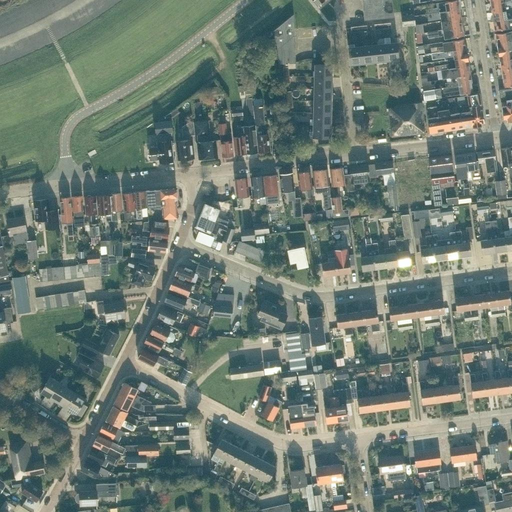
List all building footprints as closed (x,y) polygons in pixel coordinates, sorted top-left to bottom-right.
[(394,17),(391,0),(361,0),(364,20),(394,17)] [(429,14),(459,9),(459,7),(461,6),(460,1),(458,1),(458,0),(445,2),(436,3),(437,8),(428,9),(429,14)] [(511,9),(511,0),(510,0),(490,4),(492,13),(511,9)] [(461,18),(459,9),(429,14),(427,14),(428,21),(441,19),(441,21),(461,18)] [(511,9),(492,13),(493,21),(511,18),(511,9)] [(278,64),(282,64),(295,63),(293,15),(273,31),(278,51),(278,64)] [(400,16),(401,22),(401,26),(414,24),(413,15),(400,16)] [(462,27),(461,18),(441,21),(442,25),(443,26),(442,26),(443,30),(462,27)] [(511,18),(493,21),(495,30),(508,28),(511,27),(511,18)] [(444,39),(451,38),(463,36),(462,27),(443,30),(436,31),(427,32),(428,38),(437,37),(444,36),(444,39)] [(497,43),(511,40),(511,31),(508,32),(509,32),(495,34),(497,43)] [(384,44),(386,60),(398,59),(396,42),(390,43),(389,38),(383,38),(384,44)] [(274,39),(266,40),(266,44),(267,53),(268,58),(276,57),(274,39)] [(437,53),(465,48),(464,39),(451,41),(442,42),(442,44),(443,47),(437,48),(437,52),(437,53)] [(511,40),(497,43),(498,52),(511,49),(511,40)] [(374,61),(386,60),(384,44),(372,45),(374,61)] [(360,46),(355,47),(354,45),(348,45),(349,48),(348,48),(350,64),(362,63),(360,46)] [(362,63),(374,61),(372,45),(360,46),(362,63)] [(445,61),(447,61),(467,57),(465,48),(437,53),(437,52),(433,53),(431,53),(431,54),(432,59),(444,57),(445,61)] [(511,49),(498,52),(500,61),(511,58),(511,49)] [(441,71),(468,66),(467,57),(447,61),(448,64),(434,66),(435,71),(441,70),(441,71)] [(511,58),(500,61),(501,69),(511,67),(511,58)] [(315,77),(331,77),(332,65),(315,65),(315,77)] [(470,75),(468,66),(441,71),(442,79),(447,79),(470,75)] [(511,67),(501,69),(503,78),(511,76),(511,67)] [(471,84),(471,83),(470,75),(447,79),(447,83),(445,83),(445,87),(446,88),(471,84)] [(511,76),(503,78),(504,87),(511,85),(511,76)] [(331,89),(331,77),(315,77),(315,89),(331,89)] [(422,82),(423,91),(432,90),(431,81),(430,81),(422,82)] [(246,99),(249,98),(250,98),(248,84),(238,87),(239,92),(245,91),(246,99)] [(443,93),(453,91),(459,90),(460,95),(473,93),(471,84),(446,88),(445,87),(442,88),(443,93)] [(211,96),(222,94),(217,86),(210,87),(211,96)] [(511,100),(510,88),(499,90),(501,102),(504,119),(506,119),(507,120),(508,122),(511,121),(511,100)] [(331,102),(331,89),(315,89),(314,101),(331,102)] [(434,90),(432,90),(423,91),(424,100),(435,99),(434,90)] [(482,123),(484,123),(479,94),(467,96),(469,105),(473,127),(473,128),(481,127),(481,125),(482,123)] [(454,114),(453,109),(453,107),(456,106),(454,97),(446,99),(446,100),(451,131),(462,129),(460,113),(454,114)] [(252,98),(246,99),(248,116),(254,115),(253,105),(252,98)] [(440,132),(451,131),(446,100),(442,101),(443,110),(437,111),(440,132)] [(330,114),(331,102),(314,101),(314,107),(311,107),(311,113),(314,113),(330,114)] [(424,133),(422,103),(397,105),(397,107),(389,108),(392,136),(424,133)] [(256,126),(260,125),(265,125),(263,104),(253,105),(254,115),(256,126)] [(462,129),(473,127),(469,105),(465,106),(466,112),(460,113),(462,129)] [(437,111),(436,106),(427,108),(429,118),(427,119),(430,134),(440,132),(437,111)] [(172,118),(180,113),(177,108),(171,112),(172,118)] [(330,126),(330,114),(314,113),(314,125),(330,126)] [(173,132),(172,120),(155,122),(156,134),(173,132)] [(188,135),(194,131),(193,120),(189,122),(182,126),(183,140),(177,140),(179,161),(194,160),(192,139),(188,140),(188,135)] [(211,141),(210,133),(209,120),(194,122),(196,135),(196,142),(197,142),(199,159),(217,158),(216,140),(211,141)] [(231,132),(227,133),(226,123),(218,124),(219,127),(220,134),(222,157),(233,156),(232,141),(231,132)] [(258,152),(255,125),(244,127),(245,136),(246,153),(258,152)] [(330,138),(330,126),(314,125),(313,138),(330,138)] [(246,153),(245,136),(244,127),(236,127),(237,137),(233,137),(235,154),(246,153)] [(263,134),(257,135),(259,152),(270,150),(268,134),(263,134)] [(159,164),(174,162),(171,140),(157,142),(157,147),(149,148),(150,161),(158,160),(159,164)] [(511,182),(511,156),(511,147),(501,148),(504,166),(510,165),(511,168),(508,168),(509,174),(510,183),(511,182)] [(497,171),(495,160),(494,149),(478,151),(479,162),(485,161),(487,172),(497,171)] [(479,168),(476,168),(474,152),(464,153),(466,169),(470,169),(472,181),(480,180),(479,168)] [(467,178),(466,169),(464,153),(455,154),(458,179),(467,178)] [(455,181),(455,179),(451,155),(429,158),(436,204),(443,203),(440,183),(455,181)] [(426,177),(423,159),(411,161),(414,182),(424,180),(425,187),(431,186),(429,177),(426,177)] [(404,183),(414,182),(411,161),(398,163),(401,181),(397,181),(399,191),(405,190),(404,183)] [(395,183),(393,173),(392,162),(368,165),(370,177),(379,176),(379,174),(383,174),(384,185),(387,185),(389,206),(398,205),(396,183),(395,183)] [(369,177),(370,177),(368,165),(350,167),(351,174),(344,175),(345,185),(345,192),(346,192),(346,197),(355,196),(354,191),(353,183),(370,181),(369,177)] [(344,175),(343,175),(342,168),(330,169),(332,186),(345,185),(344,175)] [(330,191),(329,186),(327,169),(313,171),(315,188),(316,193),(323,193),(325,210),(332,209),(331,198),(330,191)] [(313,197),(312,188),(310,171),(297,173),(299,190),(306,189),(307,198),(313,197)] [(295,198),(294,191),(292,173),(280,175),(282,192),(287,191),(288,201),(292,200),(294,217),(302,216),(300,197),(295,198)] [(279,196),(278,195),(276,175),(264,177),(266,196),(272,195),(273,204),(283,203),(282,196),(279,196)] [(265,196),(262,177),(250,178),(252,197),(259,197),(260,205),(266,204),(265,196)] [(243,207),(242,196),(249,196),(247,178),(235,180),(237,197),(238,207),(243,207)] [(507,198),(507,194),(505,180),(494,181),(497,199),(507,198)] [(165,219),(177,219),(178,219),(178,206),(178,197),(178,192),(179,191),(175,188),(174,190),(148,191),(149,207),(148,207),(147,207),(148,217),(144,218),(144,222),(165,220),(165,219)] [(147,192),(136,193),(138,221),(142,220),(144,218),(143,208),(147,207),(148,207),(147,192)] [(118,212),(118,211),(123,211),(122,194),(112,195),(113,211),(111,211),(112,213),(111,213),(112,221),(118,220),(117,212),(118,212)] [(135,194),(124,195),(126,221),(132,221),(131,211),(136,210),(135,194)] [(464,195),(458,196),(458,198),(459,203),(470,202),(469,194),(464,195)] [(85,226),(83,211),(82,197),(73,198),(74,212),(74,219),(75,227),(85,226)] [(98,224),(97,214),(97,197),(87,198),(88,215),(91,214),(92,224),(89,224),(91,238),(100,237),(99,224),(98,224)] [(112,213),(111,211),(111,197),(99,197),(100,214),(105,214),(106,222),(112,221),(111,213),(112,213)] [(348,209),(342,210),(341,197),(331,198),(332,209),(332,213),(333,213),(333,217),(349,216),(348,209)] [(72,225),(70,198),(61,198),(62,214),(62,221),(67,221),(68,226),(69,236),(74,235),(72,225)] [(49,200),(34,201),(36,221),(45,220),(46,230),(60,229),(58,211),(50,212),(49,200)] [(228,221),(217,217),(220,210),(205,204),(201,216),(227,227),(227,226),(235,229),(234,221),(229,219),(228,221)] [(303,214),(304,221),(313,220),(312,213),(303,214)] [(380,222),(393,221),(392,214),(380,215),(380,222)] [(404,239),(412,238),(409,214),(401,215),(404,239)] [(227,227),(201,216),(196,227),(216,235),(219,228),(226,231),(223,240),(230,243),(235,230),(227,227)] [(29,242),(27,233),(24,218),(7,222),(10,237),(13,236),(15,245),(29,242)] [(348,219),(332,221),(333,231),(349,229),(348,219)] [(169,229),(165,228),(165,220),(144,222),(143,230),(153,231),(152,238),(168,240),(169,229)] [(421,238),(419,221),(412,222),(414,238),(421,238)] [(483,253),(495,252),(491,221),(485,222),(487,239),(482,240),(483,253)] [(505,237),(499,238),(496,221),(491,221),(495,252),(507,250),(505,237)] [(288,232),(287,222),(276,223),(277,233),(288,232)] [(255,234),(269,233),(268,223),(254,224),(255,234)] [(242,241),(254,240),(253,230),(241,231),(242,241)] [(470,242),(462,243),(461,231),(455,232),(459,257),(471,255),(470,242)] [(447,259),(459,257),(455,232),(449,233),(450,239),(444,239),(447,259)] [(447,259),(444,239),(438,240),(437,234),(431,235),(435,260),(447,259)] [(151,240),(151,238),(151,237),(132,235),(131,241),(141,243),(141,246),(150,247),(150,251),(166,253),(168,242),(151,240)] [(424,262),(435,260),(431,235),(425,236),(427,245),(421,246),(422,249),(424,262)] [(396,240),(395,240),(394,237),(390,237),(391,241),(389,241),(390,248),(384,249),(385,254),(386,254),(388,267),(399,265),(396,240)] [(372,243),(373,243),(372,238),(366,239),(366,244),(367,257),(361,258),(363,271),(376,269),(372,243)] [(410,250),(403,251),(401,239),(396,240),(399,265),(412,264),(410,250)] [(115,241),(115,256),(123,256),(123,241),(115,241)] [(261,262),(265,252),(239,241),(235,252),(261,262)] [(30,260),(39,259),(36,242),(27,243),(30,260)] [(385,254),(379,255),(377,243),(373,243),(372,243),(376,269),(388,267),(386,254),(385,254)] [(113,245),(101,246),(101,255),(113,254),(113,245)] [(0,281),(8,280),(1,247),(0,247),(0,281)] [(145,258),(146,250),(132,248),(131,256),(145,258)] [(298,267),(307,266),(304,248),(289,250),(291,262),(297,261),(298,267)] [(348,248),(334,250),(338,274),(351,272),(350,265),(349,254),(348,248)] [(324,276),(338,274),(334,250),(327,251),(328,258),(328,262),(322,263),(324,276)] [(88,264),(94,263),(100,263),(99,255),(101,255),(100,253),(93,253),(93,254),(87,255),(88,264)] [(130,260),(129,266),(136,269),(132,282),(141,286),(143,286),(145,279),(151,281),(155,269),(130,260)] [(107,262),(101,263),(102,274),(103,274),(107,274),(109,274),(108,262),(107,262)] [(206,280),(210,269),(198,265),(195,272),(179,266),(174,276),(190,282),(193,275),(206,280)] [(19,313),(31,311),(25,276),(14,278),(19,313)] [(194,285),(191,285),(174,278),(169,289),(187,296),(189,290),(197,293),(200,286),(194,284),(194,285)] [(0,295),(12,294),(10,284),(0,285),(0,295)] [(86,302),(84,290),(78,291),(80,303),(86,302)] [(510,290),(496,292),(499,316),(505,315),(505,310),(504,305),(511,304),(510,290)] [(187,296),(186,299),(168,291),(164,302),(181,310),(185,301),(192,303),(192,304),(198,306),(200,301),(194,298),(194,299),(187,296)] [(75,304),(74,304),(72,292),(66,293),(68,305),(75,304)] [(492,317),(499,316),(496,292),(483,294),(484,307),(490,307),(491,311),(492,317)] [(234,295),(228,294),(218,293),(216,298),(214,306),(212,316),(231,318),(233,300),(234,295)] [(63,306),(61,294),(54,295),(57,307),(63,306)] [(471,309),(484,307),(483,294),(469,296),(471,309)] [(44,309),(51,308),(49,296),(42,297),(44,309)] [(455,298),(457,311),(471,309),(469,296),(455,298)] [(38,310),(44,309),(42,297),(36,298),(38,310)] [(103,300),(96,302),(98,314),(105,313),(107,323),(115,322),(115,320),(126,318),(124,304),(104,306),(103,300)] [(279,312),(281,307),(264,300),(258,314),(263,316),(261,320),(281,329),(287,315),(279,312)] [(439,319),(437,314),(445,313),(445,308),(443,300),(430,302),(433,325),(439,325),(439,319)] [(425,327),(433,325),(430,302),(416,304),(418,316),(424,316),(425,327)] [(207,315),(210,306),(200,303),(197,311),(207,315)] [(411,318),(418,316),(416,304),(403,305),(406,329),(412,328),(412,323),(411,318)] [(399,330),(406,329),(403,305),(389,307),(391,320),(397,319),(398,324),(399,330)] [(178,311),(176,314),(162,307),(157,318),(172,324),(174,319),(180,322),(183,314),(178,311)] [(0,334),(1,335),(0,331),(7,330),(6,324),(13,322),(11,308),(3,309),(3,314),(0,314),(0,334)] [(379,327),(378,322),(379,322),(377,309),(364,311),(365,324),(371,323),(372,328),(373,334),(380,333),(379,327)] [(352,326),(365,324),(364,311),(350,313),(352,326)] [(352,326),(350,313),(336,315),(338,328),(344,327),(345,331),(346,337),(353,337),(352,330),(352,326)] [(322,317),(308,319),(311,334),(312,345),(316,344),(325,343),(326,343),(322,317)] [(195,336),(199,326),(191,323),(186,333),(195,336)] [(178,330),(165,324),(163,327),(155,324),(150,334),(165,341),(169,343),(170,343),(173,342),(175,338),(174,335),(173,334),(177,332),(178,330)] [(85,339),(81,347),(94,354),(94,353),(97,349),(109,355),(119,335),(107,329),(98,346),(85,339)] [(299,333),(286,335),(289,357),(290,370),(305,368),(303,352),(301,352),(299,333)] [(303,348),(307,348),(311,347),(309,334),(301,335),(303,348)] [(163,342),(149,335),(144,344),(158,352),(161,347),(165,349),(172,352),(180,356),(182,351),(174,347),(168,343),(167,344),(163,342)] [(471,336),(462,336),(463,344),(472,344),(471,336)] [(346,338),(348,356),(354,355),(352,337),(346,338)] [(81,347),(77,355),(83,358),(78,368),(97,378),(104,365),(92,359),(94,354),(97,355),(94,353),(94,354),(81,347)] [(142,347),(137,358),(153,366),(156,362),(159,364),(166,367),(169,361),(142,347)] [(428,359),(417,360),(419,370),(429,368),(428,359)] [(279,361),(263,363),(265,375),(269,374),(281,373),(279,361)] [(262,364),(230,368),(232,379),(264,376),(262,364)] [(389,364),(379,365),(380,370),(380,372),(390,371),(389,364)] [(186,385),(192,372),(184,368),(177,381),(186,385)] [(314,381),(313,377),(312,369),(297,371),(299,379),(307,378),(307,382),(314,381)] [(509,378),(499,379),(498,377),(500,376),(499,371),(495,371),(496,380),(498,394),(511,393),(509,378)] [(286,381),(296,380),(295,372),(281,374),(282,386),(286,385),(286,381)] [(496,380),(486,381),(486,378),(488,378),(487,372),(482,373),(483,382),(485,396),(498,394),(496,380)] [(327,387),(326,380),(325,373),(313,374),(315,389),(327,387)] [(483,382),(476,383),(474,374),(469,375),(471,383),(470,383),(472,398),(485,396),(483,382)] [(459,385),(457,376),(453,377),(454,386),(446,387),(448,401),(461,400),(459,385)] [(45,406),(59,382),(50,377),(41,392),(46,395),(41,403),(45,406)] [(33,392),(44,385),(40,379),(30,387),(33,392)] [(446,387),(437,388),(437,387),(435,387),(435,385),(437,385),(436,379),(432,380),(433,388),(435,403),(448,401),(446,387)] [(356,390),(356,387),(356,381),(349,381),(350,388),(352,399),(358,398),(360,413),(372,411),(370,397),(362,398),(361,389),(356,390)] [(433,388),(425,389),(424,381),(419,381),(421,390),(420,390),(422,405),(435,403),(433,388)] [(59,403),(68,388),(59,382),(45,406),(50,408),(55,400),(59,403)] [(144,398),(143,399),(135,394),(138,389),(124,382),(119,393),(142,404),(151,404),(152,402),(144,398)] [(410,406),(408,392),(407,383),(402,384),(403,392),(395,393),(397,408),(410,406)] [(270,395),(272,388),(263,385),(258,399),(267,402),(267,401),(270,395)] [(395,393),(385,395),(385,392),(387,392),(386,386),(382,387),(383,395),(385,410),(397,408),(395,393)] [(383,395),(373,396),(373,394),(375,394),(374,387),(369,388),(370,397),(372,411),(385,410),(383,395)] [(63,416),(77,393),(68,388),(59,403),(64,406),(59,414),(63,416)] [(352,403),(352,399),(350,388),(333,390),(334,398),(337,422),(348,421),(346,406),(346,403),(352,403)] [(77,393),(63,416),(67,419),(72,411),(76,414),(83,403),(86,399),(77,393)] [(151,405),(151,404),(142,404),(119,393),(114,403),(127,410),(130,405),(138,409),(144,411),(156,411),(155,405),(151,405)] [(326,423),(337,422),(334,398),(330,398),(331,408),(324,409),(326,423)] [(269,402),(262,415),(272,420),(282,402),(280,401),(276,399),(273,404),(269,402)] [(89,406),(83,403),(76,414),(82,417),(89,406)] [(317,425),(315,413),(314,405),(308,406),(307,403),(300,404),(301,405),(302,415),(304,426),(317,425)] [(304,426),(302,415),(301,405),(288,406),(290,417),(289,418),(291,428),(304,426)] [(134,418),(134,419),(126,415),(127,412),(114,406),(110,413),(136,426),(138,420),(134,418)] [(134,429),(136,426),(110,413),(106,420),(120,427),(121,424),(129,428),(131,430),(134,429)] [(174,429),(173,422),(173,421),(156,422),(156,423),(149,423),(149,430),(174,429)] [(118,441),(120,437),(123,432),(104,423),(99,432),(113,439),(113,438),(118,441)] [(174,439),(189,439),(189,429),(174,430),(174,439)] [(122,447),(122,448),(98,435),(93,445),(106,451),(109,447),(120,453),(122,454),(123,456),(158,455),(157,445),(122,447)] [(225,459),(232,444),(222,439),(214,453),(220,457),(214,469),(219,472),(225,459)] [(511,459),(510,459),(507,441),(498,442),(498,444),(490,445),(491,454),(496,454),(497,463),(508,461),(509,469),(501,471),(502,476),(511,474),(511,459)] [(33,462),(32,458),(31,458),(28,442),(10,446),(17,480),(22,479),(30,477),(45,474),(42,461),(33,462)] [(177,453),(190,453),(190,444),(176,445),(177,453)] [(235,465),(243,450),(232,444),(225,459),(235,465)] [(453,463),(476,460),(474,445),(451,449),(453,463)] [(104,460),(114,465),(116,460),(92,448),(87,457),(101,464),(104,460)] [(246,470),(254,455),(243,450),(235,465),(246,470)] [(441,470),(440,464),(438,450),(415,454),(417,468),(417,473),(441,470)] [(254,455),(246,470),(252,473),(249,478),(254,481),(257,476),(264,461),(254,455)] [(127,467),(137,467),(136,456),(127,457),(127,467)] [(137,467),(147,467),(146,456),(136,456),(137,467)] [(388,481),(405,479),(404,472),(405,471),(403,458),(388,460),(387,458),(378,459),(380,474),(387,473),(388,481)] [(86,460),(81,470),(95,477),(97,472),(107,477),(110,472),(86,460)] [(264,461),(257,476),(268,481),(275,467),(264,461)] [(344,465),(341,466),(340,464),(328,466),(332,497),(337,496),(335,481),(342,480),(341,473),(345,472),(344,465)] [(328,466),(316,468),(318,483),(326,482),(328,495),(328,498),(332,498),(332,497),(328,466)] [(311,484),(306,485),(305,477),(304,477),(303,469),(290,471),(292,487),(300,486),(301,498),(307,498),(309,510),(315,509),(313,495),(311,484)] [(448,479),(449,487),(460,486),(458,472),(448,473),(447,473),(448,479)] [(440,488),(449,487),(448,479),(447,473),(439,474),(440,488)] [(225,484),(227,480),(220,476),(218,481),(225,484)] [(30,477),(22,479),(24,486),(26,487),(22,494),(36,502),(43,492),(31,485),(30,477)] [(232,488),(234,484),(227,480),(225,484),(232,488)] [(432,482),(424,483),(425,490),(433,489),(432,482)] [(97,497),(116,496),(115,483),(95,484),(96,490),(80,491),(80,493),(78,493),(77,494),(76,496),(76,500),(77,502),(79,503),(81,502),(81,505),(97,504),(97,497)] [(5,485),(1,491),(12,498),(15,493),(5,485)] [(489,504),(486,489),(485,485),(477,487),(480,506),(483,505),(489,504)] [(394,498),(413,495),(413,488),(393,491),(394,498)] [(495,503),(496,503),(493,488),(487,489),(486,489),(489,504),(495,503)] [(496,503),(495,503),(497,511),(511,511),(511,491),(502,494),(503,501),(496,503)] [(316,511),(323,510),(320,495),(313,495),(315,509),(316,511)] [(417,511),(424,511),(420,495),(414,496),(416,504),(415,504),(417,509),(417,511)] [(334,509),(346,507),(346,500),(333,501),(334,509)] [(0,511),(12,511),(16,507),(6,501),(0,509),(0,511)]
